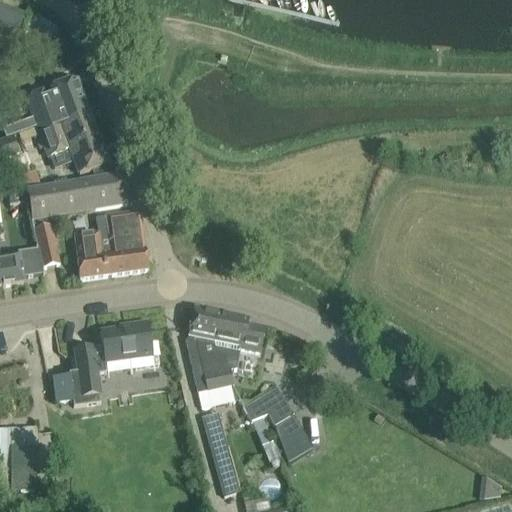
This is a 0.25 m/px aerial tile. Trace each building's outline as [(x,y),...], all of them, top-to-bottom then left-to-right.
[(24,16),(0,8),(0,24),(19,31),(24,16)] [(79,178),(107,167),(76,83),(26,101),(42,145),(38,147),(40,151),(44,150),(48,161),(69,153),(79,178)] [(0,142),(0,162),(18,156),(12,138),(0,142)] [(16,165),(25,192),(39,189),(30,161),(16,165)] [(30,223),(49,220),(94,213),(128,207),(123,176),(95,181),(22,193),(25,204),(26,205),(30,221),(30,223)] [(25,204),(22,193),(6,196),(9,208),(25,204)] [(97,236),(73,239),(76,262),(79,283),(148,274),(139,214),(95,220),(97,236)] [(50,232),(49,220),(30,223),(37,251),(42,271),(59,267),(54,242),(50,232)] [(42,271),(37,251),(17,254),(18,258),(0,260),(0,289),(2,289),(2,290),(3,290),(3,289),(23,286),(22,280),(42,277),(42,278),(43,278),(42,271)] [(211,345),(218,315),(194,310),(189,335),(188,342),(185,343),(197,397),(206,394),(199,363),(204,361),(215,358),(212,345),(211,345)] [(246,328),(247,322),(218,315),(211,345),(212,345),(215,358),(204,361),(199,363),(206,394),(233,388),(229,372),(220,375),(213,345),(240,351),(239,352),(258,356),(263,331),(246,328)] [(99,335),(101,348),(102,356),(93,358),(92,350),(74,352),(74,358),(75,359),(77,375),(68,377),(68,378),(72,402),(73,410),(100,405),(99,398),(96,378),(106,376),(105,367),(134,362),(135,372),(158,368),(155,345),(150,346),(147,325),(128,328),(128,331),(99,335)] [(209,410),(236,403),(232,389),(205,396),(209,410)] [(276,391),(243,411),(250,425),(267,418),(274,430),(292,419),(276,391)] [(218,418),(202,423),(223,501),(235,498),(239,497),(227,452),(218,418)] [(28,448),(27,430),(9,431),(10,449),(28,448)]
